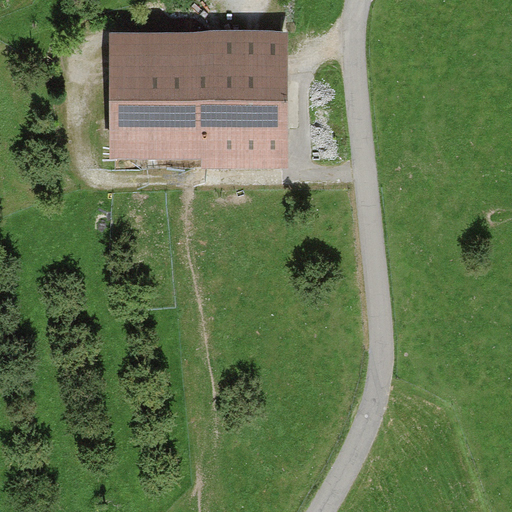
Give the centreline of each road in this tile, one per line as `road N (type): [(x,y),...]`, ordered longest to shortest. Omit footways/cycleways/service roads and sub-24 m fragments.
road 1 (track): [(366,177),(114,184),(86,167),(78,82),(96,36),(135,16),(226,10),(254,0)]
road 2 (residential): [(360,0),(356,65),(383,340),(371,413),(319,511)]
road 3 (track): [(301,179),(318,54),(357,39)]
